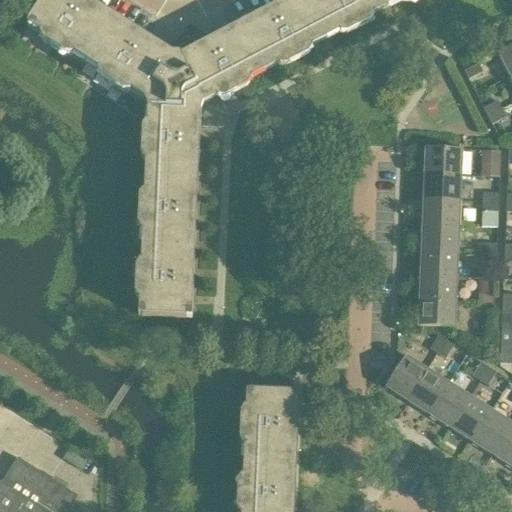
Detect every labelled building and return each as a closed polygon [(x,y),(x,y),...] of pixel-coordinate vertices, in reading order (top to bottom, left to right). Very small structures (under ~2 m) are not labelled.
[(208,70),(203,70),(202,68),(195,55),(185,35),(168,62),(71,0),(43,0),(28,25),(146,100),(151,109),(141,318),(186,320),(194,128),(202,129),(218,130),(227,125),(227,115),(216,94),(212,86),(212,85),(211,83),(210,80),(209,78),(209,75),(209,72),(209,70),(208,70)] [(212,86),(216,94),(396,0),(299,0),(210,47),(195,55),(202,68),(209,70),(209,72),(209,75),(209,78),(210,80),(211,83),(212,85),(212,86)] [(510,79),(511,77),(511,47),(497,55),(510,79)] [(478,65),(464,73),(468,81),(482,73),(478,65)] [(488,118),(502,111),(497,102),(483,110),(488,118)] [(506,119),(502,111),(488,118),(492,126),(506,119)] [(462,161),(463,152),(463,151),(424,150),(423,176),(462,178),(462,161)] [(499,166),(486,166),(485,177),(498,178),(499,166)] [(461,203),(462,178),(423,176),(422,201),(461,203)] [(482,204),(498,204),(499,195),(482,194),(482,204)] [(459,229),(461,203),(422,201),(421,227),(459,229)] [(482,213),(485,213),(498,213),(498,204),(482,204),(482,213)] [(458,253),(459,229),(421,227),(420,252),(458,253)] [(480,254),(496,255),(497,245),(480,245),(480,254)] [(457,279),(458,253),(420,252),(419,277),(457,279)] [(480,263),(496,264),(496,255),(480,254),(480,263)] [(457,279),(419,277),(418,302),(456,304),(457,279)] [(478,305),(494,306),(495,296),(478,295),(478,305)] [(511,296),(503,296),(502,306),(511,306),(511,296)] [(455,330),(456,304),(418,302),(417,328),(455,330)] [(477,313),(494,314),(494,306),(478,305),(477,313)] [(511,306),(502,306),(502,315),(511,315),(511,306)] [(160,322),(159,337),(185,337),(185,323),(160,322)] [(511,331),(501,331),(501,347),(511,347),(511,331)] [(430,350),(437,355),(446,342),(438,337),(430,350)] [(446,342),(437,355),(445,360),(454,347),(446,342)] [(511,357),(511,347),(501,347),(500,357),(511,357)] [(428,371),(405,357),(385,389),(407,403),(428,371)] [(500,365),(511,365),(511,357),(500,357),(500,365)] [(472,377),(480,383),(489,369),(481,364),(472,377)] [(489,369),(480,383),(488,387),(496,374),(489,369)] [(449,384),(428,371),(407,403),(428,417),(449,384)] [(471,398),(449,384),(428,417),(450,431),(471,398)] [(249,392),(243,511),(288,511),(293,394),(249,392)] [(471,398),(450,431),(471,444),(491,411),(471,398)] [(511,426),(511,424),(491,411),(471,444),(492,457),(511,426)] [(511,426),(492,457),(511,469),(511,426)] [(68,451),(62,459),(81,471),(87,463),(68,451)] [(70,511),(78,498),(17,459),(0,485),(0,511),(70,511)]
